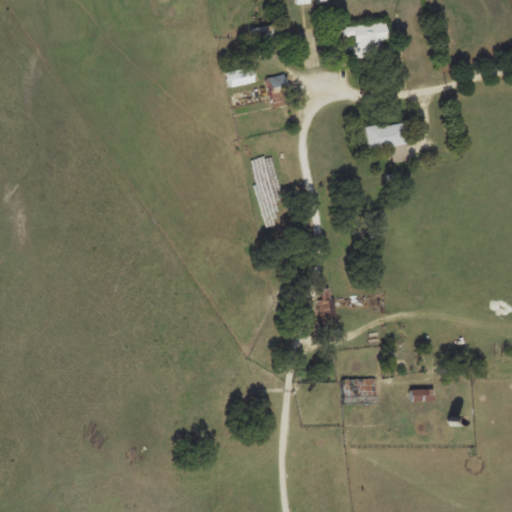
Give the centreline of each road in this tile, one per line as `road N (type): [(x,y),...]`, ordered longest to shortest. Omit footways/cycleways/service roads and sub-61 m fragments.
road 1 (residential): [(511,69),(449,88),(357,100),(321,120),(314,150),(335,234)]
road 2 (residential): [(335,234),(294,447),(293,511)]
